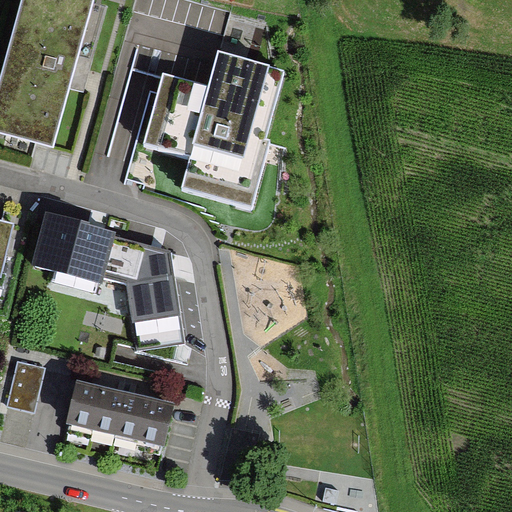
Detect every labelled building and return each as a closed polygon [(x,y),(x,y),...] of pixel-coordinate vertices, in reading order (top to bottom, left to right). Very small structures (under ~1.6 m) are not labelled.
[(102,0),(100,0),(31,0),(0,119),(0,132),(63,149),(102,0)] [(192,157),(183,192),(249,209),(284,75),(221,59),(213,91),(165,79),(147,146),(192,157)] [(37,261),(129,286),(138,348),(188,341),(175,251),(49,216),(37,261)] [(0,283),(14,226),(0,222),(0,283)] [(34,427),(48,370),(19,363),(5,420),(34,427)] [(182,409),(80,388),(72,427),(173,449),(182,409)]
